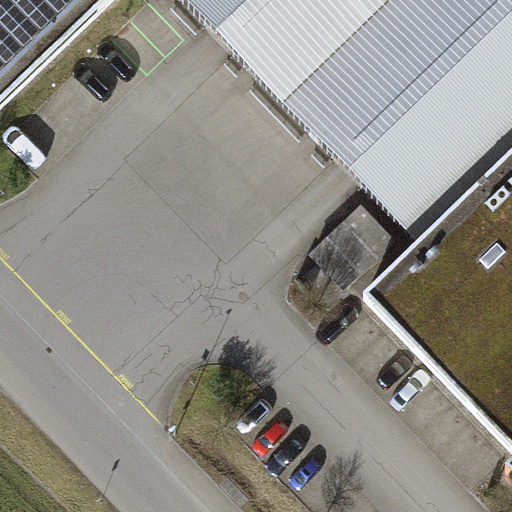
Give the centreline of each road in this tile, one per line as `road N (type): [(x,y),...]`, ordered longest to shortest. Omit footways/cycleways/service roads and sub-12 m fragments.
road 1 (unknown): [(498,0),(283,213),(184,286),(124,405)]
road 2 (unclassified): [(0,344),(161,511)]
road 3 (unknown): [(182,120),(288,0)]
